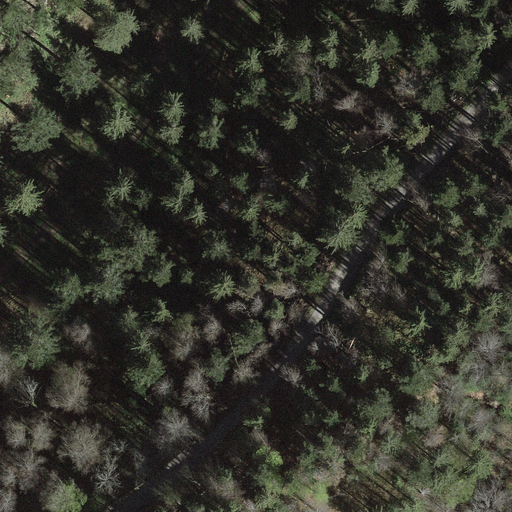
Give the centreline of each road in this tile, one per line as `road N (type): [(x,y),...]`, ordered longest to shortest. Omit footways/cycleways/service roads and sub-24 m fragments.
road 1 (unclassified): [(511,66),(414,177),(279,366),(194,456),(117,511)]
road 2 (track): [(0,270),(236,0)]
